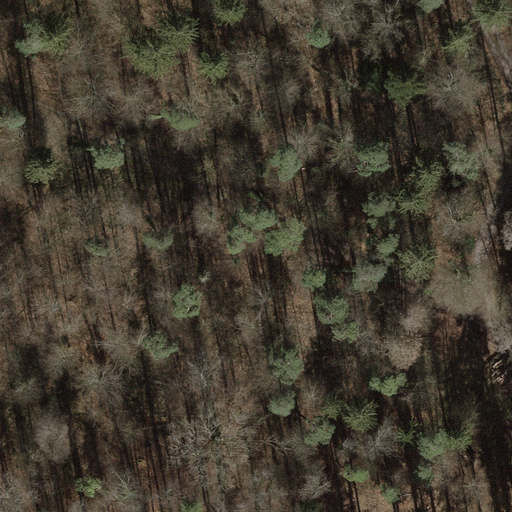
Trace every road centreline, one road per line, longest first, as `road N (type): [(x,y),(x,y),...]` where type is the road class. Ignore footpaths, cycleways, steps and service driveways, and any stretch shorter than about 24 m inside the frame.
road 1 (track): [(468,308),(0,88)]
road 2 (track): [(468,308),(484,237),(511,171)]
